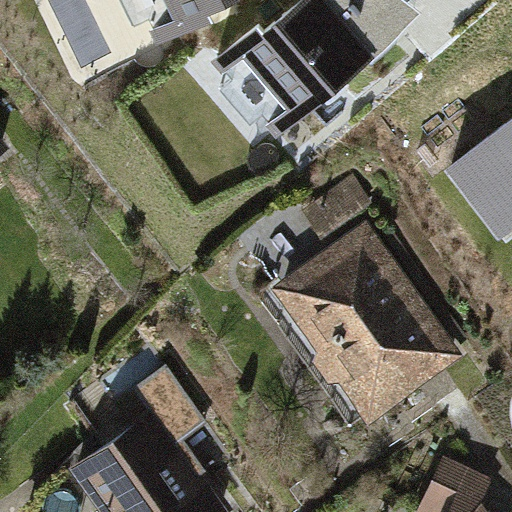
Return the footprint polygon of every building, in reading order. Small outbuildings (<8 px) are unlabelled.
[(216,0),(116,0),(132,34),(147,27),(155,43),(216,16),(210,3),(216,0)] [(281,129),(423,10),(411,0),(300,0),(266,30),(260,23),(217,59),(229,73),(216,85),(252,126),(267,113),(281,129)] [(511,123),(456,167),(508,233),(511,229),(511,123)] [(0,148),(10,141),(0,129),(0,148)] [(458,349),(372,219),(274,283),(360,413),(458,349)] [(203,511),(220,499),(148,407),(34,496),(46,511),(203,511)] [(445,511),(483,511),(469,494),(445,511)]
